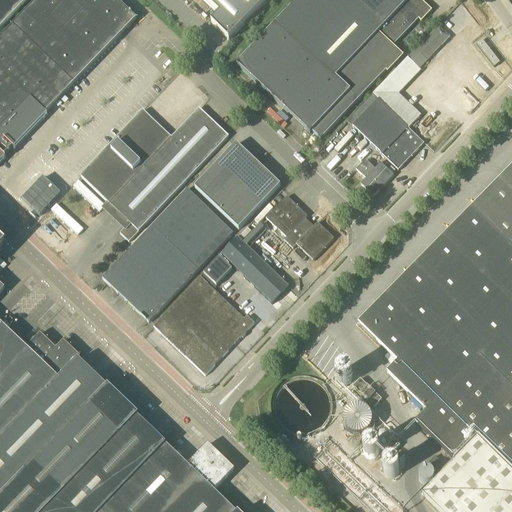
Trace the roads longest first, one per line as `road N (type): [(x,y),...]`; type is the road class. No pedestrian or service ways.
road 1 (residential): [(204,420),(0,224)]
road 2 (residential): [(374,241),(187,54)]
road 3 (residential): [(204,420),(374,241)]
road 4 (residential): [(374,241),(511,94)]
road 5 (unclassified): [(204,420),(298,511)]
